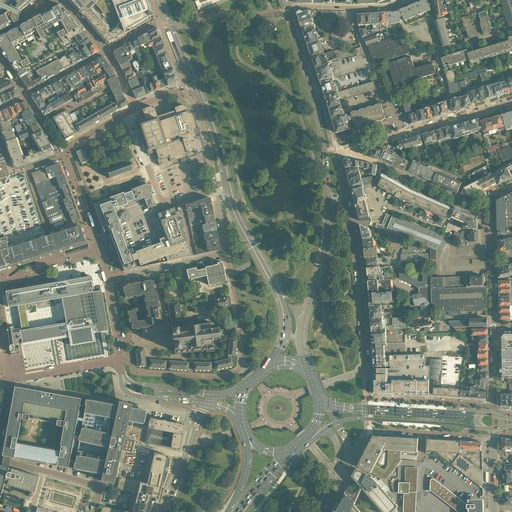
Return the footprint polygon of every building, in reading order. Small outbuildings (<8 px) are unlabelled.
[(0,0),(0,1),(5,4),(11,7),(19,11),(20,11),(32,0),(0,0)] [(67,0),(68,0),(82,16),(96,4),(112,23),(111,24),(114,27),(116,25),(122,31),(123,33),(124,34),(125,34),(110,0),(67,0)] [(110,0),(125,34),(129,31),(129,32),(153,18),(151,13),(146,0),(110,0)] [(421,14),(431,10),(431,9),(430,4),(428,4),(426,0),(423,0),(400,10),(403,16),(405,21),(414,17),(414,15),(420,12),(421,14)] [(452,1),(451,0),(445,0),(446,1),(445,1),(450,12),(451,14),(451,15),(454,14),(453,12),(451,6),(449,6),(453,4),(453,2),(452,1)] [(473,0),(467,0),(470,6),(473,11),(473,12),(478,10),(473,0)] [(17,15),(18,15),(19,13),(20,11),(19,11),(11,7),(5,4),(0,1),(0,8),(3,9),(8,12),(13,13),(17,15)] [(36,72),(42,82),(64,70),(57,59),(56,56),(56,55),(57,54),(51,45),(61,38),(79,27),(76,23),(60,4),(40,15),(39,15),(0,36),(0,50),(11,65),(10,65),(20,78),(31,72),(32,74),(36,72)] [(112,23),(96,4),(82,16),(105,43),(106,43),(108,43),(108,44),(124,34),(123,33),(122,31),(116,25),(114,27),(111,24),(112,23)] [(443,5),(436,8),(437,13),(446,9),(447,9),(445,4),(443,5)] [(0,30),(10,25),(10,24),(13,23),(18,21),(18,15),(17,15),(13,13),(8,12),(3,9),(0,8),(0,30)] [(446,9),(437,13),(438,18),(448,14),(446,9)] [(300,11),(298,12),(297,14),(297,15),(299,19),(302,27),(303,32),(315,27),(312,19),(316,15),(314,11),(309,10),(303,12),(300,11)] [(397,23),(398,23),(400,23),(401,22),(400,18),(402,17),(403,16),(400,10),(399,11),(396,12),(386,13),(387,22),(390,22),(391,24),(397,24),(397,23)] [(380,29),(379,24),(378,13),(371,13),(372,25),(373,29),(373,34),(376,33),(379,32),(380,32),(380,29)] [(387,30),(387,29),(387,22),(386,13),(378,13),(379,24),(380,29),(386,29),(386,33),(387,34),(387,33),(387,30)] [(435,20),(436,26),(444,23),(446,23),(444,18),(435,20)] [(473,26),(471,21),(463,23),(465,29),(466,29),(466,28),(473,26)] [(303,32),(308,44),(319,40),(323,38),(321,34),(322,33),(321,30),(320,30),(318,26),(315,27),(303,32)] [(68,40),(72,38),(83,32),(79,27),(61,38),(64,43),(68,40)] [(148,34),(151,41),(160,37),(157,27),(148,33),(148,34)] [(76,44),(87,37),(83,32),(72,38),(75,42),(76,44)] [(367,46),(368,46),(393,38),(393,35),(393,34),(387,33),(387,34),(386,33),(384,33),(382,33),(380,34),(377,35),(365,39),(368,46),(367,46)] [(405,37),(393,35),(393,38),(368,46),(370,53),(374,64),(381,62),(409,53),(406,41),(405,37)] [(140,46),(142,50),(148,47),(146,43),(143,36),(137,39),(140,46)] [(79,48),(85,45),(91,41),(87,37),(76,44),(79,48)] [(163,45),(160,37),(151,41),(146,43),(148,47),(153,45),(155,49),(163,45)] [(57,59),(64,70),(77,63),(68,50),(73,47),(71,45),(75,42),(72,38),(68,40),(64,43),(61,38),(51,45),(57,54),(56,55),(56,56),(57,59)] [(136,47),(140,46),(137,39),(131,42),(135,52),(137,57),(144,54),(143,51),(138,53),(136,47)] [(324,54),(319,40),(308,44),(312,57),(313,57),(324,54)] [(509,41),(506,42),(505,42),(504,43),(503,43),(499,44),(502,54),(511,50),(511,48),(511,47),(509,41)] [(86,58),(79,48),(76,44),(75,42),(71,45),(73,47),(74,48),(77,53),(82,60),(86,58)] [(130,55),(135,52),(131,42),(126,45),(130,55)] [(98,52),(98,50),(93,44),(88,49),(92,55),(98,52)] [(491,57),(502,54),(499,44),(495,46),(495,45),(494,45),(494,46),(492,46),(493,46),(489,48),(491,57)] [(88,49),(85,45),(79,48),(86,58),(92,55),(88,49)] [(128,56),(130,55),(126,45),(122,47),(122,48),(125,53),(126,52),(128,56)] [(150,55),(152,58),(166,52),(163,45),(155,49),(152,50),(153,54),(150,55)] [(77,63),(82,60),(77,53),(74,48),(73,47),(68,50),(77,63)] [(363,54),(361,47),(354,49),(357,56),(363,54)] [(118,61),(126,57),(125,53),(122,48),(114,51),(114,53),(118,61)] [(482,50),(478,51),(481,60),(491,57),(489,48),(485,49),(485,48),(484,48),(483,49),(482,49),(482,50)] [(467,50),(463,51),(462,51),(461,52),(460,52),(457,53),(459,63),(465,61),(469,60),(470,63),(481,60),(478,51),(475,52),(475,51),(474,52),(474,51),(473,52),(472,52),(472,53),(468,54),(467,50)] [(313,58),(316,68),(328,64),(327,62),(338,58),(335,51),(324,54),(313,57),(313,58)] [(117,61),(120,66),(132,60),(137,57),(135,52),(130,55),(128,56),(126,57),(118,61),(117,61)] [(166,52),(152,58),(150,58),(152,63),(156,62),(156,63),(157,63),(158,65),(157,64),(154,66),(155,67),(156,67),(158,66),(170,61),(166,52)] [(449,66),(459,63),(457,53),(453,55),(453,54),(452,54),(451,55),(450,55),(446,57),(448,65),(449,66)] [(98,59),(104,70),(111,65),(103,56),(98,59)] [(120,66),(122,70),(134,64),(140,62),(137,57),(132,60),(120,66)] [(411,57),(407,58),(408,62),(399,65),(398,61),(388,64),(395,86),(404,83),(404,81),(413,78),(413,80),(436,74),(433,63),(414,69),(411,57)] [(106,73),(104,70),(98,59),(94,61),(101,71),(103,75),(106,73)] [(91,63),(98,73),(101,71),(94,61),(91,63)] [(160,74),(161,74),(173,69),(172,68),(170,61),(158,66),(159,69),(158,69),(160,74)] [(122,70),(125,76),(142,68),(140,62),(134,64),(122,70)] [(98,73),(91,63),(85,66),(90,75),(92,77),(97,74),(98,73)] [(331,63),(328,64),(316,68),(320,81),(323,80),(323,82),(331,79),(330,78),(333,77),(331,69),(333,69),(331,63)] [(116,76),(111,65),(104,70),(106,73),(103,75),(106,80),(116,76)] [(90,75),(85,66),(78,70),(84,80),(87,77),(90,75)] [(144,72),(142,68),(125,76),(128,82),(140,76),(145,73),(144,72)] [(147,79),(149,78),(154,76),(151,69),(150,69),(144,72),(145,73),(147,79)] [(78,70),(74,72),(86,92),(90,90),(87,85),(84,80),(78,70)] [(453,70),(445,72),(448,83),(454,81),(456,81),(453,70)] [(106,80),(103,75),(101,71),(98,73),(97,74),(99,77),(94,80),(97,86),(100,91),(109,86),(107,81),(106,80)] [(42,82),(36,72),(32,74),(31,72),(20,78),(27,89),(28,90),(35,86),(42,82)] [(72,75),(83,94),(86,92),(74,72),(71,74),(72,75)] [(481,74),(480,74),(483,84),(484,88),(487,98),(487,99),(494,97),(490,86),(487,72),(486,72),(484,72),(482,73),(481,74)] [(140,82),(144,80),(147,79),(145,73),(140,76),(128,82),(130,87),(139,83),(140,82)] [(75,89),(77,92),(79,96),(83,94),(72,75),(71,74),(67,76),(75,89)] [(154,92),(161,89),(157,79),(155,75),(154,76),(149,78),(154,92)] [(167,75),(164,76),(168,86),(178,83),(175,75),(169,77),(168,76),(167,75)] [(61,79),(66,88),(69,93),(71,92),(73,95),(77,92),(75,89),(67,76),(61,79)] [(116,77),(116,76),(106,80),(107,81),(109,86),(112,92),(112,93),(114,97),(115,99),(116,101),(116,102),(120,108),(128,104),(125,98),(123,93),(116,77)] [(162,77),(157,79),(161,89),(168,86),(164,76),(162,77)] [(150,93),(154,92),(149,78),(147,79),(144,80),(150,93)] [(65,89),(66,88),(61,79),(58,81),(66,94),(68,93),(67,91),(66,91),(65,89)] [(321,83),(325,96),(342,91),(339,82),(334,84),(332,79),(331,79),(323,82),(321,83)] [(90,82),(87,85),(90,90),(97,86),(94,80),(90,82)] [(145,95),(150,93),(144,80),(140,82),(145,95)] [(14,86),(11,81),(7,83),(0,85),(0,92),(1,92),(5,90),(14,86)] [(62,96),(66,94),(58,81),(54,83),(62,96)] [(454,112),(462,109),(455,84),(454,81),(448,83),(453,111),(454,112)] [(455,84),(462,109),(472,106),(471,103),(468,95),(467,89),(465,81),(455,84)] [(500,83),(504,94),(511,92),(511,91),(508,81),(500,83)] [(136,99),(145,95),(140,82),(139,83),(141,88),(132,91),(136,99)] [(367,83),(342,91),(325,96),(329,108),(341,105),(343,104),(342,101),(341,99),(375,89),(373,82),(371,82),(370,83),(367,83)] [(59,98),(60,97),(62,96),(54,83),(51,85),(59,98)] [(490,86),(494,97),(504,94),(500,83),(490,86)] [(55,100),(59,98),(51,85),(47,87),(53,96),(55,100)] [(14,86),(5,90),(9,100),(12,98),(20,95),(20,94),(14,86)] [(90,90),(86,92),(83,94),(79,96),(82,101),(100,91),(97,86),(90,90)] [(48,99),(53,96),(47,87),(43,89),(48,99)] [(433,95),(445,91),(444,87),(432,90),(433,95)] [(476,90),(479,101),(486,99),(483,88),(476,90)] [(43,89),(39,91),(43,100),(44,99),(45,101),(47,99),(48,99),(43,89)] [(5,90),(1,92),(6,102),(9,100),(5,90)] [(472,103),(479,101),(476,90),(469,93),(472,103)] [(32,97),(37,105),(43,102),(45,101),(44,99),(43,100),(39,91),(32,95),(32,97)] [(73,95),(75,98),(78,103),(82,101),(79,96),(77,92),(73,95)] [(66,94),(62,96),(60,97),(65,104),(72,100),(68,93),(66,94)] [(107,94),(96,100),(97,102),(108,97),(107,94)] [(408,116),(411,125),(420,122),(417,112),(413,113),(408,100),(413,99),(412,95),(402,98),(403,101),(402,101),(407,116),(408,116)] [(60,97),(59,98),(55,100),(53,101),(57,108),(65,104),(60,97)] [(87,118),(75,125),(79,132),(120,108),(116,102),(116,101),(115,99),(114,99),(115,102),(87,118)] [(439,116),(448,113),(446,100),(436,103),(436,104),(439,116)] [(29,109),(24,101),(22,101),(18,103),(23,112),(29,109)] [(47,106),(46,107),(49,113),(57,108),(53,101),(49,103),(47,105),(47,106)] [(12,106),(17,116),(23,113),(23,112),(18,103),(12,106)] [(359,110),(356,111),(355,111),(352,112),(352,113),(351,113),(351,114),(350,114),(353,125),(355,126),(355,128),(356,127),(357,128),(360,127),(361,126),(364,125),(365,126),(368,125),(368,124),(371,123),(372,123),(375,122),(376,122),(379,121),(380,121),(383,120),(383,119),(386,119),(381,104),(379,104),(378,104),(375,105),(375,106),(371,107),(371,106),(368,107),(367,108),(364,109),(363,109),(360,110),(359,110)] [(430,106),(433,118),(439,116),(436,104),(430,106)] [(156,156),(159,166),(180,159),(181,162),(184,161),(184,160),(188,158),(196,155),(195,153),(201,152),(202,151),(203,149),(203,147),(201,142),(199,137),(196,128),(195,128),(191,114),(189,115),(188,112),(187,112),(184,105),(175,108),(176,111),(160,116),(156,118),(153,107),(143,110),(143,111),(140,112),(142,117),(136,119),(137,123),(136,124),(138,128),(139,128),(148,155),(154,152),(157,151),(158,155),(157,156),(156,156)] [(333,117),(333,118),(343,115),(343,114),(344,114),(341,105),(329,108),(332,118),(333,117)] [(423,108),(426,120),(433,118),(430,106),(430,105),(423,107),(423,108)] [(11,119),(14,126),(20,123),(17,116),(12,106),(7,108),(9,114),(11,118),(11,119)] [(44,116),(49,113),(46,107),(45,106),(39,109),(44,116)] [(84,107),(69,115),(73,122),(76,120),(73,116),(74,115),(85,109),(84,107)] [(417,112),(420,122),(426,120),(423,108),(417,110),(417,112)] [(29,109),(23,112),(23,113),(17,116),(20,123),(33,117),(29,109)] [(65,139),(79,132),(75,125),(73,122),(69,115),(66,110),(62,113),(52,118),(65,139)] [(511,127),(511,126),(511,112),(502,115),(506,130),(511,129),(511,127)] [(344,116),(343,115),(333,118),(334,119),(332,119),(333,122),(335,127),(335,130),(336,133),(351,129),(350,126),(353,125),(350,114),(344,116)] [(500,132),(500,131),(505,129),(501,116),(498,116),(494,117),(494,118),(491,118),(495,133),(496,133),(500,132)] [(33,117),(20,123),(14,126),(16,129),(17,133),(25,129),(29,127),(37,123),(33,117)] [(490,135),(495,133),(491,118),(488,119),(481,121),(485,135),(490,134),(490,135)] [(4,122),(0,123),(0,127),(5,142),(6,141),(15,138),(19,137),(17,133),(16,129),(14,126),(11,119),(4,122)] [(482,133),(481,131),(482,130),(479,119),(469,122),(472,133),(478,132),(478,134),(480,135),(482,134),(482,133)] [(467,135),(472,133),(469,122),(460,124),(463,136),(463,138),(464,138),(465,139),(467,138),(468,137),(467,135)] [(25,129),(17,133),(19,137),(20,140),(21,140),(30,136),(34,134),(42,130),(37,123),(29,127),(25,129)] [(453,139),(463,136),(460,124),(459,124),(459,125),(450,127),(453,139)] [(449,127),(442,129),(446,141),(452,139),(449,127)] [(446,141),(442,129),(436,131),(439,143),(446,141)] [(34,134),(30,136),(39,149),(40,149),(50,144),(42,130),(34,134)] [(439,143),(436,131),(430,132),(434,144),(438,142),(439,143)] [(430,132),(422,135),(425,144),(426,146),(430,144),(430,146),(434,145),(434,144),(430,132)] [(422,144),(419,136),(409,138),(412,147),(414,156),(425,161),(422,151),(419,152),(417,146),(422,144)] [(14,166),(18,168),(28,165),(34,163),(41,160),(46,158),(56,155),(53,149),(53,150),(43,154),(42,151),(38,152),(34,154),(33,153),(32,150),(28,152),(29,155),(29,156),(25,157),(25,159),(23,160),(21,154),(19,149),(17,143),(15,138),(6,141),(5,142),(7,147),(9,153),(11,158),(13,164),(14,166)] [(412,147),(409,138),(400,141),(399,143),(400,146),(398,146),(397,148),(401,150),(402,147),(406,149),(412,147)] [(500,149),(497,150),(497,151),(502,159),(504,164),(506,163),(506,165),(511,161),(511,141),(509,142),(510,146),(500,149)] [(50,144),(40,149),(42,151),(43,154),(53,150),(50,144)] [(371,152),(370,153),(368,153),(368,156),(369,156),(370,157),(382,160),(386,151),(386,150),(387,150),(389,144),(383,146),(381,147),(380,151),(374,149),(373,150),(372,153),(371,152)] [(500,149),(499,144),(499,145),(498,144),(491,146),(491,144),(489,145),(489,147),(488,147),(490,153),(497,150),(500,149)] [(76,152),(81,163),(89,160),(83,148),(76,152)] [(431,162),(427,149),(422,151),(425,161),(429,163),(431,162)] [(387,151),(386,151),(382,160),(392,165),(396,156),(396,155),(395,155),(396,153),(393,152),(392,154),(390,153),(391,151),(388,150),(387,151)] [(392,165),(400,168),(404,159),(396,156),(392,165)] [(346,168),(353,166),(351,160),(346,159),(345,158),(345,159),(344,160),(344,161),(346,168)] [(411,162),(404,159),(400,168),(407,171),(408,171),(411,162)] [(408,171),(418,175),(422,165),(412,160),(411,162),(408,171)] [(6,237),(5,238),(4,236),(4,235),(0,223),(0,201),(3,201),(0,192),(0,179),(9,176),(9,175),(5,161),(3,161),(6,171),(3,172),(0,163),(0,270),(6,268),(5,266),(6,265),(0,247),(1,247),(14,243),(7,245),(6,243),(9,242),(9,241),(10,241),(9,239),(8,240),(7,239),(6,237)] [(129,161),(128,161),(106,169),(109,178),(132,170),(132,171),(133,170),(132,169),(134,167),(134,166),(133,163),(133,162),(132,163),(129,161)] [(31,173),(35,185),(63,174),(59,163),(45,168),(31,173)] [(429,168),(422,165),(418,175),(433,182),(437,172),(437,171),(432,169),(433,168),(430,167),(429,168)] [(474,172),(483,190),(497,183),(491,172),(491,173),(487,165),(474,172)] [(353,166),(346,168),(348,175),(360,172),(358,167),(353,168),(353,166)] [(500,171),(505,181),(511,178),(506,168),(505,166),(502,167),(504,169),(500,171)] [(444,169),(443,171),(461,179),(462,177),(444,169)] [(493,175),(499,185),(505,181),(500,171),(499,169),(492,172),(493,175)] [(349,180),(350,182),(361,179),(360,172),(348,175),(349,177),(349,180)] [(433,182),(457,193),(462,183),(437,172),(433,182)] [(476,193),(483,190),(474,172),(469,175),(468,177),(471,184),(476,193)] [(63,174),(35,185),(39,196),(67,185),(63,174)] [(379,185),(377,187),(385,191),(384,191),(392,195),(392,194),(394,195),(397,197),(399,198),(406,202),(449,220),(450,217),(451,216),(453,210),(454,209),(410,190),(404,187),(390,179),(383,175),(383,176),(379,185)] [(372,176),(361,179),(350,182),(352,189),(363,186),(374,183),(372,176)] [(132,252),(132,251),(131,251),(131,249),(129,250),(124,237),(118,220),(122,219),(123,219),(124,220),(125,220),(126,221),(127,220),(128,220),(129,219),(130,218),(130,217),(130,216),(130,214),(130,213),(129,213),(128,212),(127,212),(126,211),(125,212),(124,212),(123,213),(122,213),(122,214),(121,215),(121,216),(117,218),(114,208),(118,206),(117,203),(142,194),(144,198),(144,199),(148,208),(156,205),(152,196),(152,195),(147,184),(140,186),(113,196),(110,198),(102,201),(94,204),(104,232),(104,231),(107,230),(108,229),(124,271),(136,268),(133,260),(136,259),(138,259),(140,265),(154,260),(165,256),(167,261),(190,256),(187,242),(184,228),(182,218),(181,212),(180,208),(179,207),(178,207),(177,207),(177,208),(176,209),(176,210),(177,211),(175,212),(174,209),(159,214),(157,215),(154,215),(154,216),(151,217),(157,234),(160,243),(135,252),(136,253),(134,254),(131,255),(130,253),(132,252)] [(462,190),(460,194),(466,196),(468,195),(469,197),(476,193),(471,184),(464,188),(464,189),(462,190)] [(39,196),(42,203),(49,200),(50,205),(72,197),(67,185),(39,196)] [(365,193),(365,192),(364,187),(364,186),(363,186),(352,189),(353,195),(359,221),(360,221),(370,225),(371,222),(372,222),(365,193)] [(511,194),(507,196),(497,201),(498,230),(508,228),(511,227),(511,226),(511,194)] [(42,203),(48,218),(76,208),(72,197),(50,205),(49,200),(42,203)] [(213,214),(210,198),(206,198),(204,199),(186,205),(187,211),(187,210),(188,219),(213,214)] [(453,210),(451,216),(452,217),(452,218),(466,224),(467,226),(463,226),(463,229),(471,229),(478,229),(478,220),(476,220),(478,217),(455,207),(453,210)] [(80,219),(76,208),(48,218),(52,230),(56,228),(75,221),(80,219)] [(213,214),(188,219),(190,227),(195,226),(197,226),(203,225),(215,222),(213,214)] [(76,226),(75,221),(56,228),(57,232),(15,246),(15,243),(14,243),(1,247),(0,247),(6,265),(5,266),(6,268),(40,257),(49,254),(85,243),(80,225),(76,226)] [(204,233),(216,230),(214,222),(215,222),(203,225),(204,232),(204,233)] [(360,224),(359,225),(360,225),(361,229),(360,229),(361,230),(362,234),(362,235),(363,239),(362,239),(363,239),(372,238),(372,237),(371,237),(369,228),(360,224)] [(511,232),(511,227),(508,228),(498,230),(498,235),(502,234),(508,233),(509,233),(511,232)] [(420,228),(416,239),(453,254),(454,251),(455,252),(454,255),(456,256),(455,259),(456,259),(456,258),(459,259),(463,250),(459,250),(460,246),(461,246),(464,246),(464,237),(459,237),(458,241),(460,241),(460,242),(458,241),(457,242),(457,243),(420,228)] [(205,240),(205,241),(218,238),(216,230),(204,233),(205,240)] [(461,258),(461,267),(462,267),(462,265),(467,265),(467,267),(475,267),(475,265),(479,265),(479,267),(483,267),(483,265),(486,265),(486,267),(486,254),(478,254),(478,251),(476,251),(476,246),(478,246),(478,242),(476,242),(476,237),(478,237),(478,232),(464,232),(464,237),(464,246),(469,246),(469,254),(467,254),(467,258),(461,258)] [(506,250),(511,249),(510,238),(508,233),(502,234),(503,239),(506,250)] [(220,250),(218,238),(205,241),(206,245),(207,245),(209,252),(220,250)] [(373,238),(372,238),(363,239),(365,249),(375,248),(373,238)] [(408,250),(405,250),(402,252),(402,254),(401,254),(401,255),(401,261),(428,261),(428,254),(422,254),(422,251),(423,248),(416,245),(411,243),(408,250)] [(203,246),(194,248),(196,255),(204,253),(205,253),(203,246)] [(365,249),(366,258),(377,257),(378,257),(377,248),(375,248),(365,249)] [(378,267),(377,257),(366,258),(367,268),(378,267)] [(196,268),(186,270),(188,280),(198,278),(206,276),(208,285),(209,285),(208,284),(225,281),(226,281),(224,274),(225,274),(223,266),(221,262),(217,263),(217,265),(215,265),(214,265),(213,265),(211,266),(210,266),(208,266),(207,267),(204,268),(205,269),(196,270),(196,268)] [(507,277),(505,266),(500,267),(498,268),(498,269),(498,279),(507,277)] [(367,268),(367,276),(376,275),(379,275),(379,272),(380,272),(380,270),(379,270),(379,267),(378,267),(367,268)] [(399,272),(399,278),(419,288),(431,287),(430,270),(422,270),(422,271),(423,282),(419,282),(417,281),(418,280),(418,278),(410,274),(405,274),(400,272),(399,272)] [(383,276),(379,275),(376,275),(367,276),(368,281),(388,280),(388,272),(386,272),(385,271),(385,274),(385,276),(383,276)] [(97,332),(108,330),(101,293),(101,290),(96,291),(94,292),(93,286),(91,276),(55,283),(5,291),(6,295),(8,307),(14,306),(16,306),(17,306),(20,320),(22,330),(20,331),(22,340),(23,345),(53,340),(69,337),(70,346),(95,341),(93,331),(96,330),(97,332)] [(484,277),(484,276),(470,276),(471,287),(477,286),(484,286),(484,284),(484,283),(484,281),(484,279),(484,278),(484,277)] [(137,321),(136,318),(135,312),(138,311),(137,308),(132,309),(132,310),(127,311),(127,315),(129,323),(132,322),(132,324),(130,324),(131,329),(135,329),(135,330),(140,329),(140,328),(142,328),(149,327),(148,326),(153,326),(160,325),(160,324),(162,324),(161,319),(160,319),(160,317),(161,317),(160,309),(159,309),(158,308),(160,308),(159,304),(158,304),(157,300),(158,299),(157,293),(156,293),(156,290),(155,290),(154,287),(153,287),(153,286),(154,286),(154,280),(151,281),(151,280),(144,281),(144,282),(140,283),(140,282),(133,283),(133,284),(131,284),(131,283),(127,284),(127,285),(125,285),(125,287),(123,287),(123,293),(125,293),(125,294),(124,294),(125,298),(129,297),(129,298),(133,297),(133,296),(135,296),(135,297),(142,296),(142,295),(144,294),(145,298),(144,298),(144,302),(145,302),(146,306),(145,306),(146,310),(147,310),(148,315),(146,315),(147,319),(137,321)] [(368,281),(369,293),(392,292),(391,280),(388,280),(368,281)] [(436,287),(436,304),(437,304),(437,302),(444,302),(444,304),(452,304),(452,302),(459,302),(459,304),(460,304),(460,287),(449,287),(440,287),(436,287)] [(392,302),(392,292),(369,293),(369,306),(370,306),(375,306),(375,303),(385,302),(385,303),(389,302),(392,302)] [(417,294),(412,295),(415,306),(420,305),(421,307),(422,311),(424,313),(429,312),(431,309),(435,309),(428,302),(428,301),(419,292),(417,294)] [(227,297),(214,299),(210,300),(212,310),(216,309),(216,308),(229,306),(227,297)] [(179,301),(168,303),(170,322),(181,321),(181,320),(179,301)] [(370,306),(370,313),(379,313),(382,313),(382,309),(385,309),(385,305),(375,306),(370,306)] [(197,324),(209,323),(209,322),(210,322),(209,316),(196,318),(197,323),(197,324)] [(392,325),(385,325),(385,326),(371,327),(372,332),(386,332),(386,331),(385,330),(393,330),(401,329),(405,329),(408,326),(402,321),(399,321),(399,317),(392,318),(392,325)] [(371,320),(371,327),(385,326),(385,325),(384,319),(382,319),(371,320)] [(488,327),(487,319),(469,319),(469,321),(470,327),(488,327)] [(186,353),(191,352),(191,353),(192,353),(192,352),(196,352),(197,352),(197,351),(201,351),(201,352),(202,352),(202,351),(206,350),(206,352),(214,351),(216,349),(215,346),(212,343),(211,339),(215,339),(215,340),(216,340),(215,339),(219,338),(219,340),(220,339),(219,338),(222,335),(223,336),(223,335),(222,334),(221,331),(222,330),(221,330),(218,328),(219,327),(218,326),(217,328),(214,328),(214,327),(213,327),(213,328),(210,328),(210,324),(211,324),(211,323),(209,323),(197,324),(189,325),(188,324),(187,324),(188,326),(183,326),(183,325),(182,325),(182,327),(178,327),(178,325),(176,326),(177,327),(172,327),(172,326),(171,326),(171,327),(169,328),(170,329),(171,329),(172,333),(170,333),(171,337),(172,336),(173,343),(171,343),(172,344),(173,344),(174,349),(172,349),(172,350),(174,350),(174,354),(173,354),(174,354),(174,355),(175,355),(175,354),(180,354),(181,354),(181,353),(185,353),(185,354),(186,354),(186,353)] [(7,328),(6,329),(6,330),(7,331),(10,344),(10,345),(9,345),(10,346),(10,349),(11,351),(10,352),(11,352),(11,353),(11,354),(11,355),(12,355),(19,353),(20,353),(20,352),(19,350),(18,346),(18,344),(19,344),(18,341),(20,340),(22,340),(20,331),(20,328),(19,328),(19,325),(13,326),(13,325),(10,326),(8,326),(7,326),(7,328)] [(374,343),(374,344),(384,343),(386,343),(386,331),(386,332),(372,332),(372,342),(374,343)] [(511,331),(504,332),(500,336),(500,367),(500,372),(511,371),(511,331)] [(478,344),(488,344),(488,343),(488,336),(473,336),(473,339),(477,339),(477,337),(478,337),(478,344)] [(237,339),(229,338),(228,355),(228,359),(214,362),(216,370),(233,366),(231,358),(231,355),(236,356),(237,339)] [(374,345),(372,346),(373,349),(372,349),(373,353),(373,356),(385,356),(384,343),(374,344),(374,345)] [(165,369),(166,361),(149,359),(149,361),(145,360),(144,349),(139,349),(136,350),(138,366),(146,365),(145,364),(149,364),(148,367),(165,369)] [(375,380),(375,393),(386,393),(428,394),(429,394),(429,379),(429,378),(429,366),(425,366),(425,354),(406,355),(393,355),(390,355),(390,361),(390,366),(390,367),(390,369),(375,368),(375,373),(375,375),(375,380)] [(433,380),(432,395),(460,397),(461,390),(461,384),(463,356),(436,354),(434,380),(433,380)] [(373,359),(373,364),(374,367),(375,367),(386,367),(386,366),(390,366),(390,361),(385,361),(385,356),(373,356),(373,359)] [(188,362),(169,361),(168,369),(188,370),(188,362)] [(480,379),(480,381),(489,381),(488,373),(480,373),(480,377),(480,379)] [(479,382),(479,391),(479,398),(487,399),(489,381),(480,381),(479,381),(479,382)] [(475,386),(470,385),(469,397),(479,398),(479,391),(479,382),(475,382),(475,386)] [(460,397),(469,397),(470,385),(466,385),(466,384),(461,384),(461,390),(460,397)] [(13,458),(14,454),(57,462),(56,465),(68,467),(73,440),(79,405),(80,399),(46,392),(14,387),(5,435),(2,456),(3,456),(2,461),(1,466),(9,468),(10,462),(11,457),(13,458)] [(505,407),(507,409),(509,409),(511,408),(511,407),(511,394),(506,394),(506,392),(500,392),(500,394),(501,407),(505,407)] [(100,481),(101,481),(113,484),(113,483),(116,474),(121,450),(127,452),(132,453),(135,440),(130,439),(124,437),(128,421),(143,424),(145,410),(137,409),(138,405),(131,406),(132,404),(119,401),(118,405),(85,399),(84,405),(84,406),(79,405),(73,440),(79,441),(75,463),(74,463),(73,468),(97,473),(102,474),(100,481)] [(145,443),(159,445),(179,449),(182,434),(181,434),(182,432),(184,425),(149,418),(145,443)] [(418,438),(373,436),(358,466),(386,480),(397,467),(401,461),(401,458),(401,455),(417,456),(418,438)] [(510,439),(501,438),(502,450),(502,452),(505,451),(505,452),(510,453),(510,452),(510,451),(510,439)] [(461,441),(427,439),(426,454),(427,454),(429,454),(429,452),(430,452),(431,451),(435,452),(450,464),(453,460),(454,461),(456,459),(460,453),(461,441)] [(481,444),(481,442),(461,441),(461,442),(461,441),(460,453),(482,470),(482,450),(481,450),(481,444)] [(146,511),(150,497),(158,499),(168,456),(149,451),(142,483),(119,477),(116,489),(132,493),(128,511),(102,506),(100,511),(146,511)] [(456,459),(454,461),(451,465),(479,486),(482,482),(482,470),(460,453),(456,459)] [(5,489),(6,485),(30,491),(30,493),(28,494),(29,497),(32,495),(31,494),(32,493),(32,492),(34,493),(38,476),(11,468),(9,468),(1,466),(0,465),(0,496),(2,490),(5,491),(5,489)] [(405,467),(404,482),(410,483),(409,492),(409,494),(404,493),(403,511),(414,511),(416,495),(417,468),(405,467)] [(367,474),(358,469),(356,468),(352,476),(352,477),(353,478),(356,481),(359,485),(360,486),(361,486),(355,499),(353,503),(354,505),(356,503),(362,489),(382,511),(391,511),(394,510),(398,507),(386,493),(377,482),(371,476),(370,477),(369,475),(367,474)] [(506,473),(502,473),(503,481),(504,481),(504,483),(510,483),(510,480),(511,480),(511,476),(511,471),(506,472),(506,473)] [(390,489),(380,479),(377,482),(386,493),(388,491),(390,489)] [(467,504),(434,479),(433,479),(432,479),(431,479),(431,480),(430,480),(430,481),(430,490),(434,493),(458,511),(461,511),(467,504)] [(402,493),(404,493),(409,494),(409,492),(410,483),(404,482),(399,482),(399,483),(398,493),(402,493)] [(341,503),(341,504),(340,505),(337,503),(332,511),(360,511),(355,506),(354,505),(353,503),(355,499),(354,498),(353,497),(352,496),(351,496),(350,496),(349,496),(347,496),(346,495),(345,495),(344,494),(343,494),(342,495),(341,495),(341,496),(341,497),(340,497),(340,498),(341,498),(341,499),(341,500),(343,501),(342,502),(341,502),(341,503)] [(511,504),(511,495),(504,496),(504,499),(503,499),(503,505),(511,504)] [(483,511),(484,499),(480,499),(468,500),(468,504),(467,504),(461,511),(483,511)]
